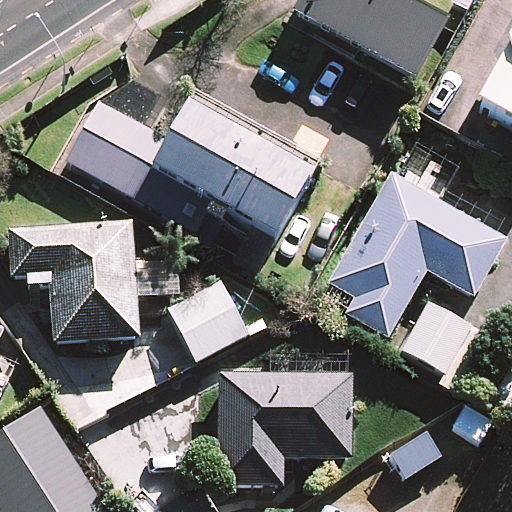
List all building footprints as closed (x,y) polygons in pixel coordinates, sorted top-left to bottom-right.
[(444,26),(396,0),(300,0),(291,18),(412,85),(444,26)] [(511,38),(474,108),(511,129),(511,38)] [(309,180),(185,111),(165,147),(98,110),(66,168),(193,239),(210,210),(272,246),(309,180)] [(503,246),(388,182),(326,292),(352,306),(344,320),(387,344),(424,277),(471,303),(503,246)] [(136,345),(130,232),(8,238),(11,292),(49,290),(52,349),(136,345)] [(459,403),(511,314),(511,290),(501,284),(471,333),(434,311),(406,357),(443,379),(437,390),(459,403)] [(245,338),(220,288),(168,315),(193,364),(245,338)] [(268,350),(268,381),(218,380),(216,491),(280,492),(281,463),(346,465),(348,383),(309,382),(310,351),(268,350)] [(511,414),(511,374),(492,402),(511,416),(511,414)] [(494,429),(464,410),(449,435),(479,454),(494,429)] [(100,511),(42,421),(0,447),(0,511),(100,511)] [(211,511),(198,491),(167,511),(211,511)]
